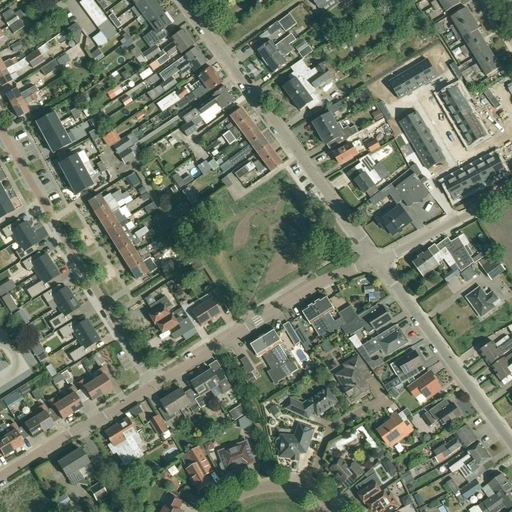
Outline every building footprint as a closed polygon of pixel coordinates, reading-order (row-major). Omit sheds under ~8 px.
[(107,7),(102,0),(98,4),(103,10),(107,7)] [(142,15),(156,5),(152,0),(142,0),(135,5),(130,9),(137,19),(142,15)] [(313,0),(319,8),(321,7),(325,13),(338,3),(335,0),(313,0)] [(457,0),(445,0),(434,7),(436,11),(443,7),(447,12),(460,4),(457,0)] [(86,13),(96,5),(92,1),(83,8),(86,13)] [(99,10),(96,5),(86,13),(90,17),(99,10)] [(142,15),(147,21),(142,24),(145,28),(149,25),(149,24),(163,14),(156,5),(142,15)] [(453,31),(473,19),(467,8),(451,18),(455,24),(450,27),(453,31)] [(103,15),(99,10),(90,17),(93,22),(103,15)] [(19,19),(24,16),(20,11),(15,14),(5,21),(9,27),(19,20),(19,19)] [(112,22),(117,19),(112,14),(108,17),(112,22)] [(166,17),(163,14),(149,24),(149,25),(153,30),(149,32),(157,43),(168,34),(164,28),(173,22),(168,15),(166,17)] [(285,32),(297,24),(290,14),(278,22),(285,32)] [(106,20),(103,15),(93,22),(97,27),(106,20)] [(121,26),(117,19),(112,22),(117,29),(121,26)] [(480,29),(473,19),(453,31),(455,35),(460,33),(464,39),(478,30),(480,29)] [(20,20),(9,27),(13,33),(24,27),(20,20)] [(97,27),(107,41),(117,34),(106,20),(97,27)] [(75,23),(66,30),(69,36),(80,29),(75,23)] [(163,49),(161,51),(164,55),(164,54),(178,44),(188,37),(183,29),(170,39),(172,42),(163,49)] [(478,30),(464,39),(467,44),(460,49),(462,52),(462,53),(484,40),(478,30)] [(126,41),(131,38),(126,32),(122,36),(126,41)] [(271,41),(257,52),(265,62),(289,45),(293,42),(293,43),(296,40),(291,34),(285,39),(277,45),(279,47),(277,48),(271,41)] [(178,44),(164,54),(164,55),(155,61),(159,66),(169,59),(168,57),(169,57),(178,50),(180,54),(193,44),(188,37),(178,44)] [(484,40),(462,53),(465,56),(472,52),(475,58),(489,49),(484,40)] [(313,51),(306,41),(296,49),(303,58),(313,51)] [(10,46),(13,53),(22,48),(19,42),(10,46)] [(155,45),(141,54),(146,62),(160,52),(155,45)] [(289,45),(265,62),(273,73),(288,63),(282,55),(284,54),(286,56),(293,50),(289,45)] [(171,76),(178,72),(201,54),(196,47),(166,69),(171,76)] [(455,56),(461,53),(459,48),(452,52),(455,56)] [(489,49),(475,58),(479,63),(472,67),(474,71),(495,58),(489,49)] [(17,77),(15,72),(30,64),(33,69),(43,62),(36,51),(26,57),(17,63),(0,71),(0,84),(1,87),(11,81),(17,77)] [(206,62),(201,54),(178,72),(180,76),(191,68),(193,71),(206,62)] [(242,63),(254,78),(265,69),(253,54),(242,63)] [(0,71),(17,63),(14,58),(9,61),(8,60),(2,64),(0,60),(0,71)] [(501,67),(495,58),(474,71),(476,75),(483,70),(487,76),(501,67)] [(54,60),(40,69),(45,77),(58,67),(54,60)] [(427,60),(418,66),(428,83),(438,77),(427,60)] [(155,61),(149,66),(153,71),(159,66),(155,61)] [(292,81),(283,87),(291,99),(304,89),(298,81),(307,74),(312,79),(318,74),(314,69),(311,71),(309,68),(308,69),(308,70),(301,61),(291,67),(294,72),(288,76),(289,77),(290,76),(293,80),(292,81)] [(304,89),(291,99),(301,111),(307,106),(308,106),(310,109),(310,110),(321,102),(320,102),(314,94),(317,91),(315,88),(332,76),(323,63),(314,69),(318,74),(312,79),(307,74),(298,81),(304,89)] [(418,66),(408,71),(419,88),(428,83),(418,66)] [(188,84),(184,87),(183,87),(171,96),(176,102),(187,94),(188,95),(216,75),(210,67),(198,77),(200,80),(191,87),(188,84)] [(408,71),(399,76),(409,94),(419,88),(408,71)] [(216,75),(188,95),(185,97),(189,103),(207,90),(208,91),(221,82),(216,75)] [(399,76),(389,82),(392,87),(391,88),(394,94),(396,93),(400,100),(409,94),(399,76)] [(171,77),(169,78),(160,85),(165,91),(176,83),(171,77)] [(107,93),(110,99),(122,92),(118,85),(107,93)] [(459,85),(440,97),(447,108),(464,98),(466,97),(459,85)] [(37,92),(37,91),(34,86),(18,94),(15,89),(5,94),(11,106),(33,94),(37,92)] [(207,110),(229,93),(224,86),(211,96),(212,97),(197,108),(201,114),(207,110)] [(367,89),(360,92),(366,104),(373,100),(367,89)] [(207,110),(201,114),(206,120),(213,115),(211,112),(219,107),(222,110),(235,100),(229,93),(207,110)] [(24,105),(36,99),(33,94),(11,106),(18,118),(28,112),(24,105)] [(128,97),(121,101),(125,107),(132,102),(128,97)] [(464,98),(447,108),(452,118),(470,107),(464,98)] [(330,113),(313,123),(319,134),(336,124),(339,123),(339,122),(336,124),(333,118),(336,116),(334,114),(344,108),(341,102),(328,109),(330,113)] [(470,107),(452,118),(458,127),(475,116),(470,107)] [(240,108),(229,116),(236,126),(247,117),(240,108)] [(374,113),(378,120),(383,117),(379,110),(374,113)] [(417,112),(400,123),(406,132),(423,122),(417,112)] [(41,133),(59,123),(53,113),(35,123),(38,128),(40,131),(41,133)] [(475,116),(458,127),(463,136),(481,126),(475,116)] [(228,131),(222,136),(229,145),(243,135),(254,126),(247,117),(236,126),(233,128),(228,131)] [(181,127),(187,137),(197,130),(191,121),(181,127)] [(423,122),(406,132),(411,142),(429,131),(423,122)] [(41,133),(44,138),(46,141),(47,143),(64,133),(59,123),(41,133)] [(336,124),(319,134),(326,145),(327,145),(343,136),(345,140),(358,133),(355,126),(350,129),(348,126),(345,128),(343,129),(339,123),(336,124)] [(254,126),(243,135),(246,140),(239,145),(242,149),(261,136),(254,126)] [(481,126),(463,136),(469,146),(486,136),(481,126)] [(429,131),(411,142),(417,151),(434,141),(429,131)] [(52,153),(70,144),(64,133),(47,143),(49,148),(51,151),(52,153)] [(113,133),(103,140),(107,146),(118,140),(113,133)] [(132,146),(126,136),(112,145),(118,155),(132,146)] [(242,149),(231,158),(228,160),(233,166),(246,156),(245,155),(253,149),(256,153),(267,145),(261,136),(242,149)] [(377,140),(367,145),(371,153),(380,148),(377,140)] [(434,141),(417,151),(422,160),(440,150),(434,141)] [(351,142),(332,153),(340,166),(359,155),(351,142)] [(267,145),(256,153),(263,162),(274,154),(267,145)] [(139,155),(132,146),(118,155),(124,165),(139,155)] [(440,150),(422,160),(428,170),(445,160),(440,150)] [(57,156),(61,162),(68,158),(64,152),(57,156)] [(274,154),(263,162),(270,172),(281,163),(274,154)] [(361,164),(347,174),(357,186),(359,185),(365,193),(367,192),(371,198),(379,191),(375,186),(382,180),(373,167),(376,165),(368,154),(359,159),(361,164)] [(58,164),(59,167),(61,170),(64,175),(81,165),(76,155),(58,164)] [(496,155),(485,161),(494,179),(506,173),(496,155)] [(218,167),(213,159),(207,163),(213,171),(218,167)] [(251,161),(245,166),(234,174),(238,180),(243,176),(243,177),(255,168),(261,164),(257,160),(252,164),(251,161)] [(485,161),(475,166),(485,184),(494,179),(485,161)] [(261,164),(255,168),(259,173),(264,169),(261,164)] [(67,180),(69,185),(87,175),(81,165),(64,175),(65,177),(67,180)] [(475,166),(466,171),(475,189),(485,184),(475,166)] [(466,171),(456,176),(465,194),(475,189),(466,171)] [(414,173),(397,187),(403,194),(406,192),(414,202),(418,203),(419,199),(422,199),(423,199),(428,196),(428,192),(414,173)] [(70,187),(72,190),(75,195),(93,186),(87,175),(69,185),(70,187)] [(190,175),(182,180),(185,185),(193,180),(190,175)] [(456,176),(444,182),(454,200),(465,194),(456,176)] [(227,177),(223,180),(228,187),(233,184),(227,177)] [(388,194),(395,188),(391,183),(384,189),(388,194)] [(109,194),(102,199),(99,194),(87,202),(93,211),(113,199),(120,195),(121,194),(119,191),(111,195),(109,194)] [(403,194),(400,196),(408,207),(414,202),(406,192),(403,194)] [(113,199),(93,211),(99,221),(111,214),(117,210),(118,209),(115,204),(123,200),(120,195),(113,199)] [(8,201),(0,205),(0,218),(14,211),(11,206),(9,203),(8,201)] [(144,208),(148,214),(157,209),(153,202),(144,208)] [(387,211),(376,219),(384,229),(387,227),(393,235),(411,221),(399,205),(388,213),(387,211)] [(99,221),(105,231),(117,224),(125,218),(130,215),(128,212),(121,216),(117,210),(111,214),(99,221)] [(125,218),(117,224),(105,231),(111,241),(123,233),(127,231),(127,230),(124,226),(128,223),(125,218)] [(18,220),(1,230),(6,239),(13,235),(17,242),(32,232),(26,222),(21,225),(18,220)] [(127,231),(123,233),(111,241),(117,250),(129,243),(133,240),(137,238),(148,231),(146,226),(135,234),(134,234),(130,237),(127,232),(127,231)] [(21,249),(15,252),(20,261),(37,250),(34,245),(38,242),(32,232),(17,242),(21,249)] [(414,260),(413,263),(418,268),(446,247),(448,249),(451,253),(450,253),(456,263),(461,272),(474,263),(474,262),(472,259),(471,257),(470,257),(473,255),(467,245),(469,244),(464,234),(451,242),(448,238),(443,242),(436,247),(435,245),(428,249),(421,255),(414,260)] [(175,245),(180,251),(186,247),(181,240),(175,245)] [(117,250),(124,260),(135,253),(129,243),(117,250)] [(446,247),(418,268),(424,277),(439,265),(438,263),(444,259),(448,264),(450,267),(456,263),(450,253),(451,253),(448,249),(446,247)] [(25,260),(21,263),(27,271),(33,268),(37,274),(52,265),(46,255),(42,257),(39,252),(30,258),(25,260)] [(158,252),(153,256),(156,261),(161,257),(158,252)] [(135,253),(124,260),(130,270),(141,263),(149,258),(147,254),(139,258),(135,253)] [(478,262),(491,279),(504,270),(492,253),(478,262)] [(149,258),(141,263),(130,270),(136,280),(147,273),(148,274),(156,269),(152,262),(149,258)] [(41,281),(26,291),(31,299),(49,288),(46,283),(59,275),(52,265),(37,274),(41,281)] [(9,269),(10,274),(21,272),(20,266),(9,269)] [(471,268),(465,275),(472,281),(478,275),(471,268)] [(59,285),(42,295),(47,304),(53,300),(57,307),(73,297),(66,287),(62,290),(59,285)] [(210,285),(205,288),(208,294),(213,290),(210,285)] [(365,287),(366,294),(370,294),(371,301),(387,299),(386,291),(379,292),(379,285),(365,287)] [(480,287),(466,297),(481,317),(493,308),(491,305),(498,300),(493,292),(487,297),(480,287)] [(332,333),(341,327),(344,325),(340,318),(334,323),(328,314),(334,310),(325,296),(314,303),(332,333)] [(62,314),(48,322),(54,330),(70,320),(67,315),(79,308),(73,297),(57,307),(62,314)] [(158,308),(152,312),(149,314),(155,324),(171,314),(170,314),(169,315),(165,309),(171,306),(165,297),(154,303),(158,308)] [(200,305),(210,320),(220,313),(211,299),(200,305)] [(210,320),(200,305),(196,308),(193,303),(188,306),(185,301),(180,304),(187,316),(192,313),(200,326),(210,320)] [(13,303),(6,307),(10,313),(17,309),(13,303)] [(332,333),(314,303),(303,310),(311,324),(321,339),(332,333)] [(344,325),(357,317),(351,308),(338,316),(340,318),(344,325)] [(368,334),(374,330),(391,320),(388,315),(389,314),(389,312),(386,309),(385,308),(384,309),(383,308),(371,315),(368,310),(357,317),(344,325),(341,327),(346,336),(350,333),(351,335),(364,327),(368,334)] [(20,311),(15,314),(18,320),(24,316),(20,311)] [(171,314),(155,324),(155,325),(156,324),(162,333),(183,321),(180,317),(174,320),(171,314)] [(75,320),(58,331),(63,339),(73,333),(78,339),(93,330),(86,320),(78,325),(75,320)] [(184,334),(194,328),(191,322),(180,329),(184,334)] [(301,342),(289,322),(283,325),(295,345),(301,342)] [(285,355),(279,344),(282,343),(273,328),(261,335),(287,377),(292,373),(286,363),(289,361),(285,355)] [(82,346),(69,355),(74,363),(92,351),(91,350),(89,347),(99,340),(93,330),(78,339),(82,346)] [(387,330),(362,346),(356,350),(358,352),(364,349),(368,355),(382,347),(387,355),(407,342),(401,332),(397,334),(396,332),(391,335),(387,330)] [(33,335),(26,339),(30,346),(37,342),(34,337),(33,335)] [(287,377),(261,335),(250,342),(259,357),(264,354),(270,364),(268,365),(272,371),(270,373),(276,383),(287,377)] [(355,336),(349,340),(356,350),(362,346),(355,336)] [(484,358),(508,341),(505,338),(495,345),(492,342),(479,351),(484,358)] [(511,338),(508,341),(484,358),(489,365),(502,356),(511,348),(511,338)] [(308,339),(302,342),(307,350),(313,346),(308,339)] [(37,342),(30,346),(40,362),(47,357),(37,342)] [(415,351),(398,361),(400,366),(399,367),(398,369),(401,373),(397,375),(402,383),(417,374),(414,370),(415,368),(422,363),(415,351)] [(98,352),(92,356),(91,357),(99,367),(105,362),(98,352)] [(504,357),(491,367),(496,374),(511,362),(511,353),(505,358),(504,357)] [(347,371),(340,376),(347,387),(344,389),(349,397),(352,395),(354,398),(370,389),(365,381),(372,377),(358,355),(343,365),(347,371)] [(240,360),(242,363),(244,367),(239,370),(243,377),(249,373),(255,369),(246,356),(240,360)] [(511,362),(496,374),(501,381),(502,381),(504,385),(511,378),(511,362)] [(102,367),(97,370),(89,375),(93,381),(102,394),(112,388),(104,375),(106,373),(102,367)] [(67,384),(73,380),(71,378),(66,370),(60,374),(65,382),(65,381),(67,384)] [(205,371),(200,374),(211,390),(217,386),(223,395),(232,389),(220,370),(215,374),(212,370),(206,374),(205,371)] [(416,399),(423,394),(427,399),(441,389),(435,380),(436,380),(434,377),(432,378),(428,373),(408,388),(416,399)] [(206,393),(211,390),(200,374),(196,376),(198,379),(193,382),(195,386),(189,390),(197,403),(201,409),(208,404),(209,402),(204,394),(206,393)] [(93,381),(86,385),(83,379),(77,383),(81,389),(83,388),(91,401),(102,394),(93,381)] [(71,395),(64,399),(72,413),(83,406),(74,393),(77,392),(73,386),(68,389),(71,395)] [(318,416),(337,402),(327,388),(306,404),(304,405),(290,399),(285,409),(308,420),(311,414),(314,411),(318,416)] [(42,398),(37,389),(31,393),(36,402),(42,398)] [(197,403),(189,390),(184,393),(182,389),(176,393),(174,390),(170,393),(180,410),(186,406),(188,409),(197,403)] [(162,402),(164,406),(159,409),(168,422),(176,417),(174,413),(180,410),(170,393),(166,396),(167,398),(162,402)] [(14,405),(9,396),(3,400),(8,409),(14,405)] [(72,413),(64,399),(57,404),(53,398),(48,401),(51,407),(54,406),(62,419),(72,413)] [(445,400),(438,405),(429,411),(436,421),(439,419),(442,420),(447,426),(461,415),(453,404),(450,406),(445,400)] [(42,413),(35,418),(43,431),(53,425),(45,412),(48,410),(44,404),(38,407),(42,413)] [(268,410),(272,415),(279,410),(275,405),(268,410)] [(246,414),(242,407),(231,414),(235,421),(246,414)] [(31,412),(24,417),(22,414),(17,417),(22,426),(20,427),(26,437),(31,435),(33,438),(43,431),(35,418),(31,412)] [(403,423),(396,414),(384,423),(386,425),(378,430),(388,445),(397,438),(398,440),(413,430),(406,421),(403,423)] [(158,415),(150,420),(159,434),(167,429),(158,415)] [(252,423),(245,417),(239,424),(246,430),(252,423)] [(128,418),(117,425),(126,440),(137,458),(140,456),(136,450),(139,448),(137,445),(143,442),(128,418)] [(4,422),(0,425),(0,427),(1,429),(14,450),(24,443),(16,430),(18,428),(14,422),(7,427),(4,422)] [(277,440),(276,442),(276,444),(278,446),(280,447),(279,457),(292,458),(292,460),(298,461),(299,452),(306,453),(314,429),(299,424),(295,436),(281,435),(281,438),(279,438),(277,440)] [(126,440),(117,425),(106,432),(115,447),(115,446),(120,455),(128,450),(122,442),(126,440)] [(446,445),(445,443),(434,451),(437,456),(447,451),(472,432),(467,425),(454,434),(457,438),(446,445)] [(373,452),(376,450),(380,447),(372,436),(372,437),(364,426),(355,431),(357,436),(363,432),(368,439),(365,440),(372,450),(373,452)] [(1,429),(0,430),(0,451),(3,456),(14,450),(1,429)] [(357,436),(355,431),(330,445),(328,450),(331,456),(344,450),(343,447),(358,439),(357,436)] [(447,451),(437,456),(442,453),(445,458),(463,446),(465,449),(478,440),(472,432),(447,451)] [(247,441),(219,452),(223,463),(221,463),(220,465),(222,469),(224,470),(225,470),(226,472),(233,470),(239,468),(254,462),(247,441)] [(469,455),(458,463),(450,468),(453,473),(459,468),(485,450),(479,442),(466,451),(469,455)] [(199,490),(211,483),(207,475),(213,471),(199,447),(187,454),(194,465),(187,469),(192,478),(191,480),(193,484),(196,484),(199,490)] [(83,467),(88,475),(94,471),(80,448),(69,456),(77,470),(83,467)] [(485,450),(459,468),(465,477),(491,459),(485,450)] [(77,470),(69,456),(57,463),(72,486),(83,479),(77,470)] [(339,458),(337,458),(334,461),(334,463),(335,464),(331,468),(332,469),(332,470),(336,475),(336,474),(344,482),(350,477),(354,481),(364,473),(355,462),(349,467),(342,459),(340,460),(339,458)] [(388,468),(393,465),(389,458),(382,462),(385,467),(388,468)] [(364,481),(368,487),(358,493),(365,503),(383,491),(383,490),(381,492),(378,487),(381,485),(381,483),(375,474),(376,473),(372,467),(364,474),(368,479),(364,481)] [(400,476),(404,484),(413,479),(410,471),(400,476)] [(173,480),(162,473),(157,480),(169,487),(173,480)] [(483,503),(476,508),(475,506),(469,510),(470,511),(483,511),(488,509),(487,509),(511,491),(511,487),(502,474),(488,484),(484,487),(491,497),(483,503)] [(452,479),(446,483),(451,489),(454,494),(460,490),(452,479)] [(460,490),(454,494),(460,503),(466,499),(474,494),(474,493),(482,488),(476,480),(476,481),(468,486),(467,485),(460,490)] [(99,482),(89,488),(96,501),(107,494),(99,482)] [(387,488),(383,491),(365,503),(367,502),(373,511),(375,511),(389,511),(399,506),(387,488)] [(511,506),(511,491),(487,509),(488,509),(489,511),(497,511),(505,507),(507,510),(511,506)] [(74,511),(68,503),(70,502),(65,493),(54,501),(59,508),(58,509),(60,511),(74,511)] [(160,511),(182,511),(183,511),(178,509),(182,502),(167,494),(163,502),(166,503),(160,511)] [(411,496),(404,499),(407,506),(414,502),(411,496)]
